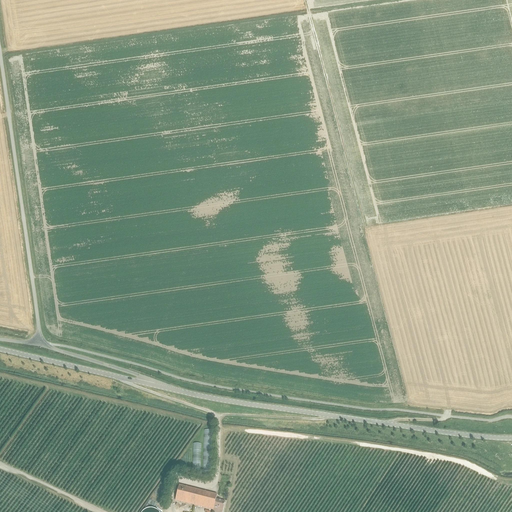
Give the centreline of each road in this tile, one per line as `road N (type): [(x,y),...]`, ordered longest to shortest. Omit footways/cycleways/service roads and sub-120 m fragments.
road 1 (tertiary): [(511,438),(157,386)]
road 2 (unclassified): [(40,345),(0,55)]
road 3 (tertiary): [(157,386),(0,349)]
road 4 (tertiary): [(157,386),(40,345)]
